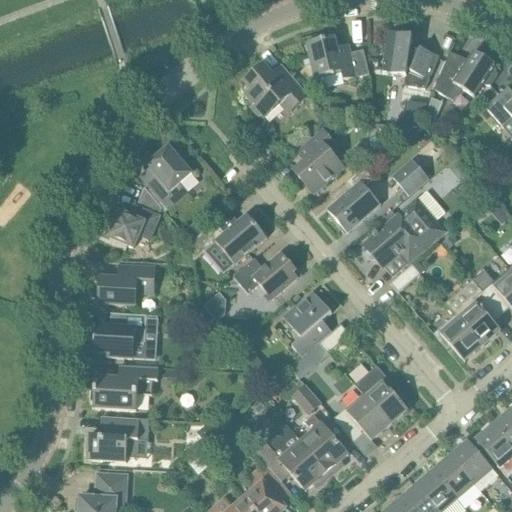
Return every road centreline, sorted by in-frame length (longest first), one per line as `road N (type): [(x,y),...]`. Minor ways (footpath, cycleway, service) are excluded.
road 1 (unclassified): [(0,510),(49,437),(60,280),(87,186),(117,141),(178,80),(266,21),(331,0)]
road 2 (residential): [(455,407),(250,169)]
road 3 (residential): [(333,511),(455,407)]
